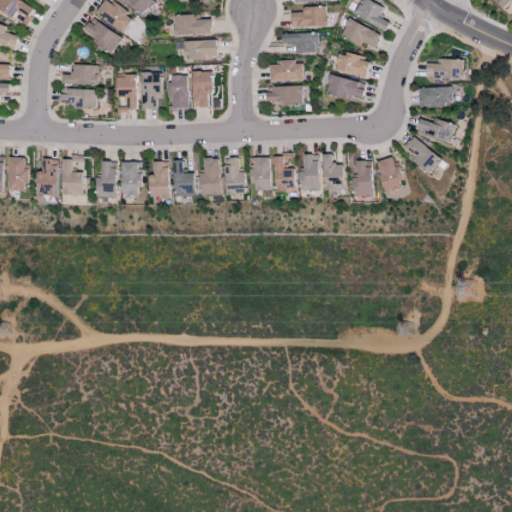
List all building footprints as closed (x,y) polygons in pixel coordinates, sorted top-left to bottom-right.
[(36,7),(22,0),(0,0),(0,10),(27,24),(36,7)] [(105,0),(96,13),(123,33),(134,18),(109,0),(105,0)] [(129,0),(141,16),(156,5),(153,0),(129,0)] [(390,23),(379,17),(384,7),(369,0),(363,0),(356,15),(386,31),(390,23)] [(492,0),(503,9),(511,0),(492,0)] [(327,26),(327,6),(303,7),(303,13),(292,13),(292,27),(327,26)] [(211,19),(197,20),(197,14),(174,15),(175,35),(212,34),(211,19)] [(90,19),(85,30),(95,36),(92,42),(114,54),(123,37),(90,19)] [(363,43),(376,48),(382,34),(349,20),(341,38),(362,46),(363,43)] [(0,44),(15,50),(19,36),(6,32),(8,26),(0,23),(0,44)] [(296,53),(319,52),(318,33),(283,34),(284,43),(296,43),(296,53)] [(185,41),(185,59),(218,58),(217,40),(185,41)] [(335,71),(367,76),(369,62),(361,60),(361,56),(339,52),(335,71)] [(464,79),(464,59),(441,59),(441,64),(427,63),(427,79),(464,79)] [(304,80),(304,61),(280,62),(281,65),(270,65),(271,81),(304,80)] [(10,65),(0,64),(0,78),(10,79),(10,65)] [(99,65),(73,64),(73,74),(63,74),(62,84),(99,85),(99,65)] [(209,107),(208,92),(213,92),(212,71),(193,72),(194,107),(209,107)] [(143,109),(157,109),(157,98),(162,98),(162,72),(142,73),(143,109)] [(168,98),(173,98),(173,108),(188,108),(189,76),(169,75),(168,98)] [(365,83),(330,75),(326,94),(350,100),(352,96),(362,98),(365,83)] [(117,98),(127,98),(127,107),(118,107),(118,111),(137,111),(137,76),(117,76),(117,98)] [(0,92),(10,93),(10,83),(0,83),(0,92)] [(303,87),(267,88),(267,102),(281,101),(281,106),(304,105),(303,87)] [(419,88),(420,104),(429,104),(429,106),(452,105),(452,87),(419,88)] [(61,94),(60,103),(76,103),(76,109),(96,109),(97,90),(68,89),(68,94),(61,94)] [(420,119),(416,134),(451,143),(456,124),(433,119),(432,122),(420,119)] [(404,147),(415,157),(412,160),(428,175),(441,161),(414,136),(404,147)] [(319,154),(304,155),(305,168),(299,168),(300,191),(320,191),(319,154)] [(324,191),(344,190),(343,164),(332,164),(332,154),(323,154),(324,191)] [(275,192),(295,191),(295,168),(286,169),(285,155),(274,155),(275,192)] [(62,156),(62,195),(82,195),(83,172),(73,172),(73,163),(83,163),(83,157),(62,156)] [(28,184),(29,168),(25,168),(26,158),(9,157),(8,191),(24,191),(24,184),(28,184)] [(271,191),(270,157),(252,158),(253,191),(271,191)] [(396,168),(392,157),(377,162),(386,193),(402,189),(399,180),(403,179),(399,167),(396,168)] [(200,196),(220,195),(219,158),(202,158),(202,172),(199,172),(200,196)] [(245,172),(240,172),(239,158),(224,158),(225,195),(245,194),(245,172)] [(37,172),(36,194),(56,195),(57,159),(43,159),(42,172),(37,172)] [(97,197),(116,198),(117,161),(98,161),(97,197)] [(149,175),(150,198),(169,197),(168,161),(153,161),(154,175),(149,175)] [(183,161),(173,161),(174,196),(194,195),(194,173),(183,173),(183,161)] [(373,196),(372,161),(357,161),(357,174),(352,174),(353,197),(373,196)] [(122,162),(122,195),(140,195),(140,162),(122,162)]
